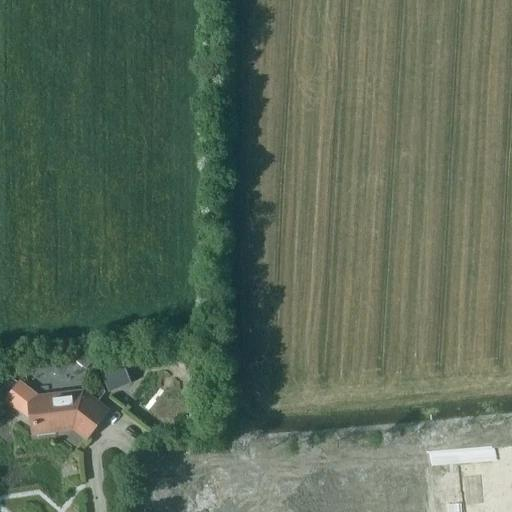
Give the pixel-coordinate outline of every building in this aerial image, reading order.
[(86,369),(91,361),(76,350),(71,357),(86,369)] [(185,371),(193,361),(182,352),(174,362),(185,371)] [(45,398),(32,400),(31,393),(20,384),(8,400),(29,416),(31,416),(33,434),(53,432),(53,429),(71,427),(86,438),(106,413),(81,394),(59,396),(56,394),(48,395),(45,398)] [(153,435),(154,445),(195,442),(194,432),(153,435)] [(465,475),(463,475),(465,493),(467,493),(467,491),(510,487),(507,466),(511,465),(511,450),(495,453),(496,465),(465,469),(465,475)] [(398,465),(370,468),(374,511),(404,511),(402,483),(414,482),(412,457),(398,458),(398,465)] [(320,474),(292,477),(295,511),(325,511),(324,492),(336,491),(333,466),(319,467),(320,474)] [(247,482),(218,485),(221,511),(251,511),(250,500),(263,499),(260,474),(246,475),(247,482)] [(510,487),(467,491),(467,493),(469,511),(486,511),(501,510),(501,511),(511,511),(511,507),(511,508),(510,487)]
